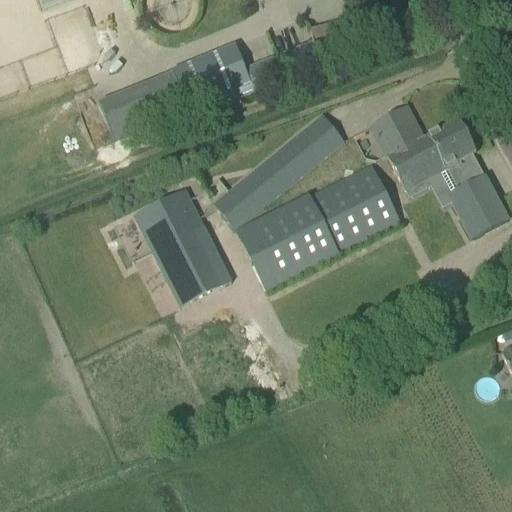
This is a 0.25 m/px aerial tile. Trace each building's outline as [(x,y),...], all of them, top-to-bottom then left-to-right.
[(37,0),(41,12),(72,0),(37,0)] [(309,34),(316,59),(356,49),(349,24),(309,34)] [(111,141),(248,85),(235,52),(98,108),(111,141)] [(457,124),(422,143),(405,111),(369,130),(402,191),(427,177),(429,181),(475,156),(457,124)] [(322,119),(212,208),(234,236),(343,146),(322,119)] [(452,175),(462,193),(451,199),(451,205),(471,243),(507,224),(474,164),(452,175)] [(234,236),(266,299),(401,230),(370,168),(234,236)] [(132,221),(179,312),(233,285),(186,194),(132,221)] [(511,351),(501,357),(511,379),(511,351)]
